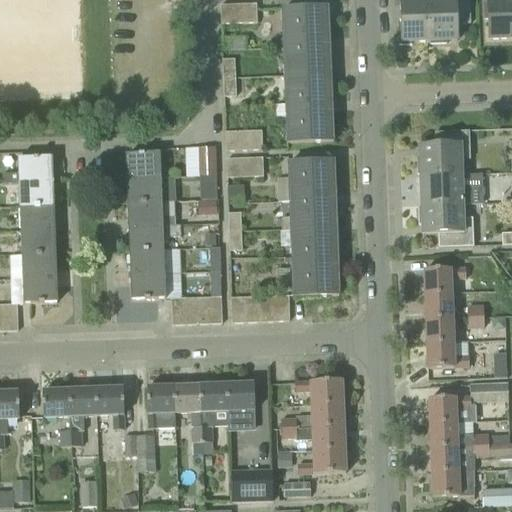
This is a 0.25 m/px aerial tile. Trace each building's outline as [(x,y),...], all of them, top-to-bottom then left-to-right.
[(399,0),(400,30),(401,45),(427,44),(426,2),(415,3),(414,0),(399,0)] [(426,2),(427,44),(429,44),(429,46),(446,46),(446,43),(457,43),(456,27),(470,26),(468,0),(440,0),(441,2),(426,2)] [(511,0),(490,0),(490,2),(488,2),(488,1),(487,1),(487,5),(483,5),(484,21),(488,21),(489,42),(490,42),(490,41),(510,41),(511,41),(511,40),(511,39),(511,0)] [(244,7),(232,8),(233,26),(245,26),(244,7)] [(257,25),(256,7),(244,7),(245,26),(257,25)] [(220,8),(221,27),(233,26),(232,8),(220,8)] [(283,45),(328,43),(327,10),(282,12),(283,45)] [(330,77),(328,43),(283,45),(284,78),(330,77)] [(223,81),(235,81),(234,62),(222,62),(223,81)] [(331,110),(330,77),(284,78),(285,106),(275,107),(275,112),(331,110)] [(235,99),(235,81),(223,81),(223,100),(235,99)] [(275,119),(286,119),(287,145),(332,143),(331,110),(275,112),(275,119)] [(260,133),(248,134),(248,153),(261,153),(260,133)] [(418,149),(419,156),(419,159),(416,159),(417,177),(419,176),(420,180),(461,178),(461,162),(470,162),(469,133),(434,135),(434,148),(418,149)] [(237,153),(248,153),(248,134),(236,135),(237,153)] [(226,154),(237,153),(236,135),(225,135),(226,154)] [(214,150),(199,150),(200,180),(215,179),(214,150)] [(126,157),(127,182),(161,181),(160,156),(126,157)] [(18,185),(52,184),(51,160),(17,161),(18,185)] [(238,180),(250,180),(250,161),(238,162),(238,180)] [(250,161),(250,180),(262,179),(262,161),(250,161)] [(226,181),(238,180),(238,162),(226,162),(226,181)] [(287,166),(289,199),(334,198),(333,164),(287,166)] [(6,206),(16,206),(14,175),(4,175),(6,206)] [(461,178),(420,180),(421,210),(462,208),(472,208),(471,193),(462,193),(461,178)] [(127,182),(128,206),(161,205),(161,181),(127,182)] [(52,184),(18,185),(19,210),(53,209),(52,184)] [(227,189),(228,207),(244,206),(243,188),(227,189)] [(216,203),(216,191),(199,192),(200,203),(216,203)] [(336,231),(334,198),(289,199),(290,233),(336,231)] [(162,229),(162,221),(173,221),(173,205),(161,205),(128,206),(129,230),(162,229)] [(462,208),(421,210),(418,210),(418,227),(421,227),(422,237),(438,237),(438,250),(473,249),(472,221),(463,221),(462,208)] [(53,209),(19,210),(20,234),(53,233),(53,209)] [(239,216),(227,216),(227,236),(240,235),(239,216)] [(129,254),(163,253),(163,241),(181,241),(180,228),(162,229),(129,230),(129,254)] [(290,233),(291,266),(337,265),(336,231),(290,233)] [(53,233),(20,234),(21,258),(54,257),(53,233)] [(241,253),(240,235),(227,236),(228,254),(241,253)] [(511,247),(511,235),(501,236),(502,248),(511,247)] [(216,249),(215,236),(204,237),(205,250),(216,249)] [(219,265),(218,251),(208,252),(209,265),(219,265)] [(129,254),(130,279),(164,278),(163,253),(129,254)] [(54,257),(21,258),(21,283),(55,281),(54,257)] [(338,298),(337,265),(291,266),(293,300),(338,298)] [(451,296),(451,297),(466,296),(465,271),(423,273),(424,298),(451,296)] [(165,302),(164,278),(130,279),(131,303),(165,302)] [(56,306),(55,281),(21,283),(22,307),(56,306)] [(220,300),(220,288),(210,288),(210,300),(220,300)] [(424,298),(425,322),(452,321),(451,297),(451,296),(424,298)] [(288,297),(271,298),(272,312),(288,311),(288,297)] [(258,298),(244,299),(245,326),(259,325),(258,298)] [(271,298),(258,298),(259,325),(273,325),(272,312),(271,298)] [(231,326),(245,326),(244,299),(230,300),(231,326)] [(196,301),(197,328),(209,327),(208,300),(196,301)] [(208,300),(209,327),(221,327),(220,300),(210,300),(208,300)] [(183,301),(171,302),(172,328),(184,328),(183,301)] [(196,301),(183,301),(184,328),(197,328),(196,301)] [(6,334),(17,334),(16,307),(5,308),(6,334)] [(466,309),(467,321),(483,320),(483,309),(466,309)] [(273,325),(289,324),(288,311),(272,312),(273,325)] [(483,320),(467,321),(467,332),(469,332),(483,332),(483,320)] [(426,347),(453,346),(452,321),(425,322),(426,347)] [(453,346),(426,347),(427,372),(468,371),(468,360),(453,360),(453,346)] [(310,394),(311,408),(342,407),(341,383),(269,386),(270,411),(281,411),(281,395),(294,395),(310,394)] [(226,387),(227,430),(255,429),(253,386),(226,387)] [(212,457),(211,445),(212,445),(212,431),(227,430),(226,387),(199,388),(202,457),(212,457)] [(505,387),(470,388),(471,400),(471,407),(474,407),(499,406),(506,406),(505,387)] [(173,389),(174,416),(189,416),(190,458),(202,457),(199,388),(173,389)] [(174,416),(173,389),(146,390),(148,432),(159,432),(159,417),(174,416)] [(124,433),(122,391),(95,392),(96,419),(112,419),(113,434),(124,433)] [(68,420),(69,434),(70,450),(81,450),(80,435),(83,434),(83,420),(96,419),(95,392),(68,393),(69,420),(68,420)] [(69,420),(68,393),(42,394),(43,421),(68,420),(69,420)] [(0,395),(0,452),(2,453),(2,438),(4,438),(3,422),(18,421),(18,395),(0,395)] [(474,425),(474,407),(471,407),(471,400),(428,402),(429,426),(457,425),(474,425)] [(343,430),(342,407),(311,408),(311,418),(294,419),(295,422),(280,423),(280,432),(343,430)] [(429,426),(430,451),(487,449),(487,437),(457,438),(457,425),(429,426)] [(344,453),(343,430),(280,432),(281,442),(295,441),(295,444),(312,443),(312,454),(344,453)] [(70,450),(69,434),(57,435),(58,451),(70,450)] [(153,438),(135,439),(136,476),(154,475),(153,438)] [(135,459),(134,439),(123,440),(123,459),(135,459)] [(511,447),(487,449),(430,451),(431,476),(471,474),(471,462),(511,460),(511,447)] [(345,476),(344,453),(312,454),(313,467),(297,468),(297,478),(345,476)] [(473,499),(471,474),(431,476),(432,501),(473,499)] [(229,478),(230,505),(272,504),(271,476),(229,478)] [(13,505),(30,505),(29,481),(12,482),(13,505)] [(95,484),(78,485),(80,510),(96,509),(95,484)] [(282,500),(309,500),(308,485),(282,486),(282,500)] [(511,490),(480,492),(481,511),(511,509),(511,490)] [(0,510),(13,510),(12,492),(0,492),(0,510)]
